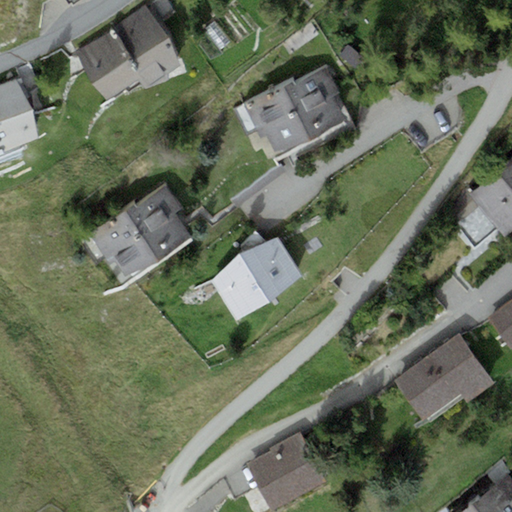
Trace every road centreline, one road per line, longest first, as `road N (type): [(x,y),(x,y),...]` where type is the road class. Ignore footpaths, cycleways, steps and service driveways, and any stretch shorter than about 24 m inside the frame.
road 1 (residential): [(511,72),(366,289),(196,446),(147,511)]
road 2 (residential): [(511,269),(388,369),(147,511)]
road 3 (residential): [(0,63),(56,40),(116,0)]
